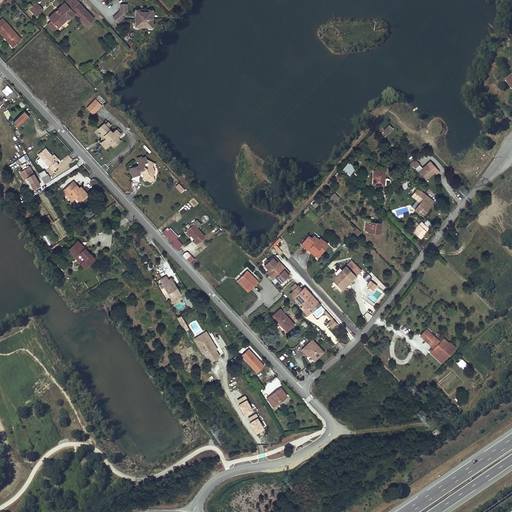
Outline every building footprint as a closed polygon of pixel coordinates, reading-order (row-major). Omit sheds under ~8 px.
[(75,2),(72,0),(65,0),(47,18),(56,28),(68,18),(66,16),(71,10),(79,3),(76,1),(75,2)] [(36,3),(29,9),(35,17),(43,10),(36,3)] [(129,10),(129,3),(122,3),(122,10),(115,16),(120,21),(125,16),(124,15),(127,12),(127,10),(129,10)] [(154,13),(154,12),(153,12),(149,11),(149,10),(140,10),(140,11),(136,11),(135,11),(134,12),(134,13),(134,14),(135,14),(135,22),(135,23),(134,23),(134,24),(134,25),(135,25),(140,25),(139,27),(148,27),(149,26),(153,26),(154,25),(154,24),(154,23),(153,23),(153,15),(153,14),(154,14),(154,13)] [(11,46),(19,39),(5,23),(0,27),(0,33),(1,32),(8,40),(7,41),(11,46)] [(0,33),(7,41),(8,40),(1,32),(0,33)] [(21,41),(19,39),(11,46),(13,48),(21,41)] [(102,106),(95,100),(87,108),(93,114),(102,106)] [(18,129),(30,118),(24,112),(13,123),(18,129)] [(110,145),(117,139),(121,135),(116,130),(112,134),(104,124),(98,130),(106,139),(102,143),(107,148),(110,145)] [(384,131),(388,135),(393,130),(390,125),(384,131)] [(120,142),(117,139),(110,145),(113,148),(120,142)] [(56,164),(50,158),(49,157),(51,156),(45,149),(38,155),(53,172),(58,167),(56,164)] [(54,155),(50,158),(56,164),(59,161),(54,155)] [(147,163),(146,158),(145,156),(141,157),(141,156),(136,158),(137,164),(137,165),(129,168),(132,177),(139,175),(142,177),(142,179),(145,181),(147,180),(149,177),(153,176),(155,172),(153,165),(147,163)] [(420,172),(423,169),(415,160),(412,163),(420,172)] [(355,169),(349,163),(343,170),(350,176),(355,169)] [(423,169),(420,172),(419,172),(427,181),(432,176),(434,177),(437,175),(440,172),(438,170),(435,167),(432,170),(428,165),(423,169)] [(20,171),(30,191),(40,186),(30,166),(20,171)] [(371,185),(386,186),(386,180),(384,180),(385,171),(374,171),(374,179),(372,179),(371,185)] [(48,175),(41,179),(45,184),(51,180),(48,175)] [(78,190),(79,189),(76,186),(73,183),(63,192),(67,196),(73,203),(77,199),(80,203),(88,195),(83,190),(80,193),(78,190)] [(433,201),(418,189),(412,197),(421,203),(415,210),(423,216),(428,209),(427,208),(433,201)] [(339,197),(334,192),(329,198),(334,203),(339,197)] [(193,223),(198,228),(201,224),(196,219),(193,223)] [(423,222),(413,231),(421,239),(424,236),(423,235),(429,229),(423,222)] [(382,225),(367,223),(365,231),(369,231),(369,233),(380,235),(382,225)] [(193,243),(196,246),(205,238),(193,226),(185,234),(189,238),(191,237),(195,241),(193,243)] [(180,245),(165,230),(162,233),(177,248),(180,245)] [(307,236),(302,244),(309,250),(311,247),(320,254),(327,244),(320,239),(319,241),(313,236),(311,239),(307,236)] [(280,238),(273,246),(281,255),(283,252),(276,245),(281,239),(280,238)] [(83,261),(81,263),(79,264),(85,271),(95,262),(79,242),(68,251),(74,259),(76,257),(78,255),(83,261)] [(309,250),(302,244),(301,245),(318,257),(320,254),(311,247),(309,250)] [(187,251),(182,255),(190,263),(194,258),(187,251)] [(283,271),(277,264),(278,263),(273,258),(264,266),(269,271),(268,272),(274,279),(276,278),(280,284),(289,276),(284,270),(283,271)] [(347,267),(346,267),(336,276),(335,274),(330,279),(342,292),(352,282),(353,283),(358,279),(356,277),(362,272),(352,262),(347,267)] [(258,283),(247,271),(238,279),(249,291),(258,283)] [(167,281),(162,285),(173,301),(181,296),(171,279),(167,281)] [(305,289),(300,293),(313,307),(315,305),(309,299),(311,296),(305,289)] [(313,307),(300,293),(296,296),(305,306),(301,310),(307,316),(311,313),(308,311),(313,307)] [(317,318),(325,311),(321,305),(312,313),(317,318)] [(294,326),(280,311),(273,318),(286,332),(294,326)] [(336,320),(331,315),(326,319),(331,324),(336,320)] [(181,316),(177,318),(182,327),(186,325),(181,316)] [(286,332),(273,318),(271,319),(284,334),(286,332)] [(439,339),(426,326),(418,334),(432,347),(428,350),(439,361),(454,346),(442,335),(439,339)] [(208,337),(205,333),(194,340),(202,354),(206,352),(203,348),(201,350),(197,343),(208,337)] [(212,343),(208,337),(197,343),(201,350),(203,348),(206,352),(211,362),(219,358),(215,352),(216,351),(213,346),(212,346),(210,344),(212,343)] [(312,340),(301,350),(305,353),(307,351),(309,354),(309,356),(314,361),(324,352),(312,340)] [(248,348),(240,355),(256,373),(264,366),(248,348)] [(462,358),(457,363),(464,369),(468,365),(462,358)] [(256,378),(262,386),(266,384),(260,375),(256,378)] [(256,378),(251,381),(257,390),(262,386),(256,378)] [(273,407),(286,397),(280,389),(267,400),(273,407)]
